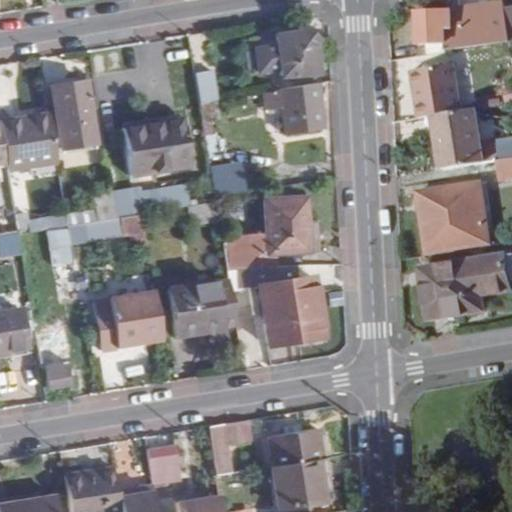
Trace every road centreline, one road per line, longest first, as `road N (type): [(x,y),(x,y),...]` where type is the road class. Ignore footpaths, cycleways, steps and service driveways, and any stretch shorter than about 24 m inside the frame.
road 1 (residential): [(375,375),(0,438)]
road 2 (residential): [(375,375),(356,0)]
road 3 (residential): [(0,43),(266,0)]
road 4 (residential): [(511,353),(375,375)]
road 5 (residential): [(382,511),(375,375)]
